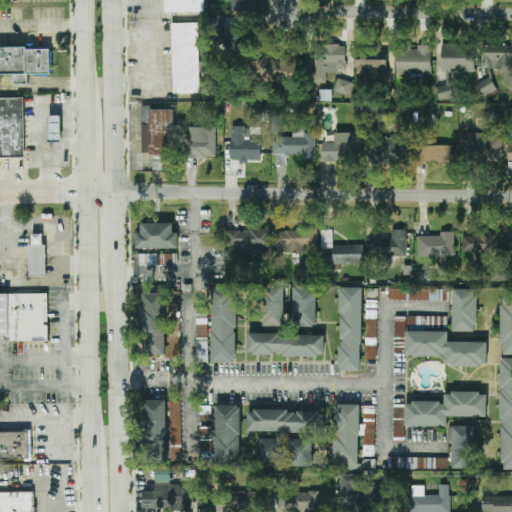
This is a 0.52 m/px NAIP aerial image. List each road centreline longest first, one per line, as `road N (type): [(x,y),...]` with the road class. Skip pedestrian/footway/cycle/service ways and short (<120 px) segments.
road 1 (residential): [(511,197),(115,192)]
road 2 (residential): [(172,381),(382,382),(384,307),(440,307)]
road 3 (secondary): [(88,193),(93,468)]
road 4 (residential): [(511,15),(297,13),(296,0)]
road 5 (secondary): [(115,192),(112,0)]
road 6 (secondary): [(120,511),(117,381)]
road 7 (residential): [(382,382),(382,445),(442,445)]
